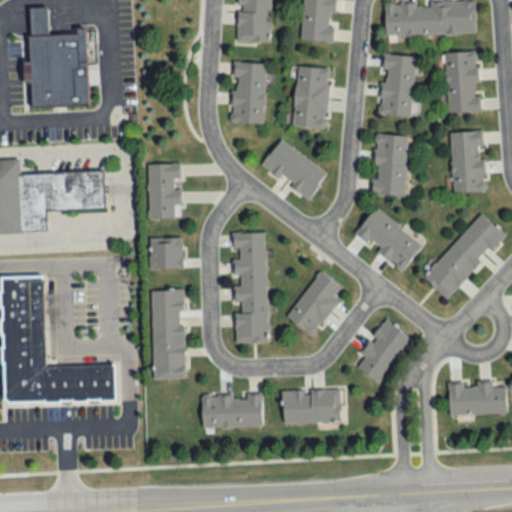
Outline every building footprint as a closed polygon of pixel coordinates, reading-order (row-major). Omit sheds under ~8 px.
[(270,0),(237,0),(236,41),(269,41),(270,0)] [(303,0),(300,39),(333,41),(335,0),(303,0)] [(385,34),(476,33),(476,0),(385,2),(385,34)] [(29,33),(30,60),(28,60),(29,109),(89,107),(86,31),(29,33)] [(447,113),(480,111),(478,50),(445,52),(447,113)] [(415,56),(382,53),(379,115),(412,117),(415,56)] [(265,62),(233,61),(230,122),(263,123),(265,62)] [(330,68),(297,65),(292,125),(326,128),(330,68)] [(450,131),(452,192),(485,190),(483,130),(450,131)] [(407,135),(375,134),(372,194),(405,195),(407,135)] [(308,198),(327,173),(280,139),(261,164),(308,198)] [(0,160),(0,233),(46,232),(46,209),(104,207),(103,171),(20,174),(19,159),(0,160)] [(146,164),(148,218),(175,217),(175,205),(181,205),(181,183),(181,163),(146,164)] [(374,207),(354,234),(403,270),(423,243),(374,207)] [(447,298),(505,234),(481,212),(423,276),(447,298)] [(267,342),(266,232),(232,232),(232,251),(233,251),(234,281),(235,342),(267,342)] [(149,237),(149,267),(181,267),(181,237),(149,237)] [(286,317),(313,336),(339,299),(334,296),(341,286),(319,270),(286,317)] [(1,275),(3,403),(116,401),(115,364),(46,365),(44,274),(1,275)] [(151,289),(152,379),(185,378),(183,289),(151,289)] [(380,383),(411,336),(384,318),(353,365),(380,383)] [(448,384),(449,415),(506,413),(505,387),(494,387),(494,382),(448,384)] [(339,389),(283,390),(283,423),(340,422),(339,389)] [(202,395),(202,427),(262,426),(262,394),(202,395)]
